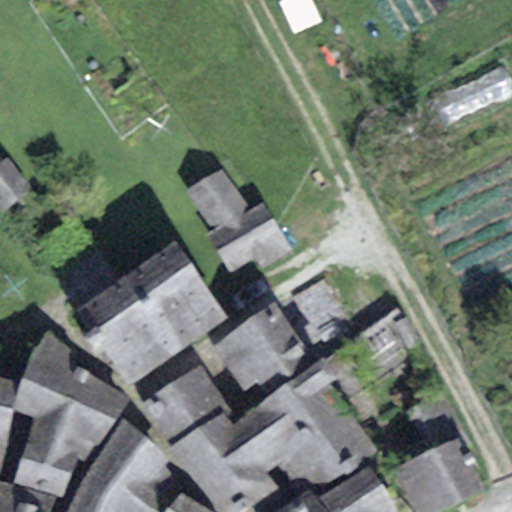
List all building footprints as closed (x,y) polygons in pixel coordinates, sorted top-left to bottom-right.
[(311,0),(283,0),(277,3),(292,36),(322,22),(311,0)] [(6,161),(0,165),(0,212),(2,215),(31,191),(6,161)] [(218,170),(186,191),(212,230),(204,235),(229,273),(279,241),(258,209),(248,215),(218,170)] [(227,317),(174,243),(73,314),(126,388),(227,317)] [(314,364),(275,302),(213,348),(254,407),(314,364)] [(74,353),(44,327),(20,386),(11,411),(34,419),(12,483),(54,496),(60,498),(77,460),(90,464),(127,399),(70,363),(74,353)] [(308,489),(317,501),(365,467),(361,462),(376,453),(329,384),(335,380),(321,360),(314,364),(254,407),(229,425),(265,475),(277,466),(298,496),(308,489)] [(222,416),(230,411),(199,366),(141,405),(171,447),(222,416)] [(0,474),(11,411),(20,386),(0,380),(0,474)] [(220,511),(241,511),(277,489),(265,475),(229,425),(222,416),(171,447),(166,450),(220,511)] [(162,468),(165,461),(122,418),(69,511),(165,511),(179,490),(162,468)] [(440,511),(482,491),(455,438),(395,469),(417,511),(440,511)] [(396,511),(365,467),(317,501),(308,489),(298,496),(275,511),(396,511)] [(0,511),(49,511),(54,496),(12,483),(0,480),(0,511)] [(165,511),(214,511),(179,490),(165,511)]
